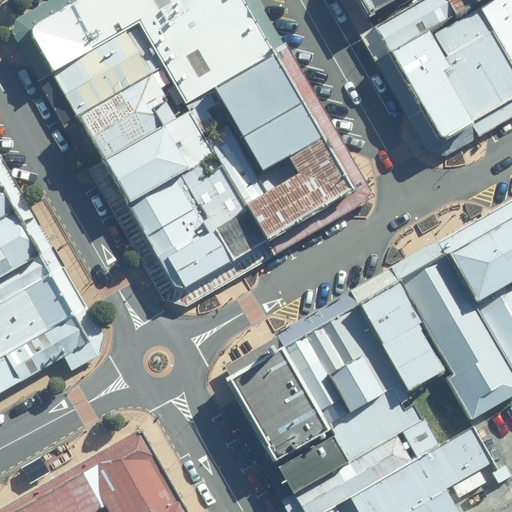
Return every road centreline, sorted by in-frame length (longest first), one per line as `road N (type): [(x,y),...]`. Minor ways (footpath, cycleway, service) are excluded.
road 1 (tertiary): [(144,335),(0,86)]
road 2 (residential): [(409,213),(185,346)]
road 3 (unclassified): [(300,0),(409,213)]
road 4 (unclassified): [(133,375),(0,451)]
road 5 (tertiary): [(244,511),(174,387)]
